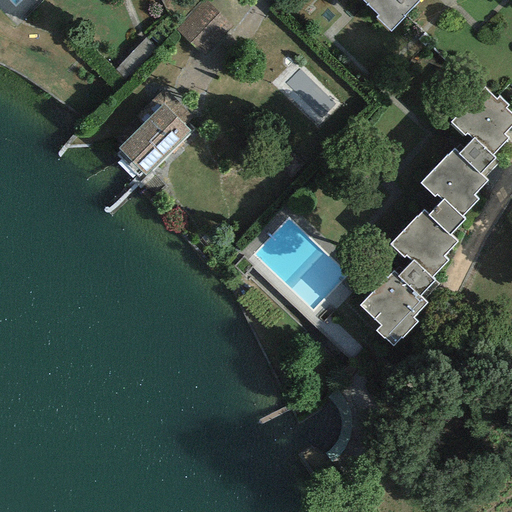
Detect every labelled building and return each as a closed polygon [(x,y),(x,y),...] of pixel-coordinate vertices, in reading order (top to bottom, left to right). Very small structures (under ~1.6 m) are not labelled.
[(360,0),(377,16),(376,18),(390,32),(404,18),(402,17),(418,0),(360,0)] [(203,57),(231,28),(203,1),(175,30),(203,57)] [(503,135),(511,125),(511,115),(505,109),(508,105),(499,96),(496,100),(483,88),(451,122),(464,134),(466,132),(473,139),(458,154),(454,150),(448,157),(446,155),(418,184),(434,199),(436,196),(442,201),(443,200),(461,216),(478,199),(474,195),(487,181),(484,178),(498,162),(491,155),(507,139),(503,135)] [(119,149),(146,176),(190,131),(184,125),(191,118),(164,91),(138,116),(145,123),(119,149)] [(464,219),(461,216),(443,200),(442,201),(428,216),(423,211),(417,217),(416,217),(389,245),(403,259),(405,257),(409,261),(397,274),(393,270),(360,305),(380,325),(375,331),(383,338),(384,338),(392,345),(400,337),(402,338),(417,322),(412,318),(425,304),(422,300),(437,285),(431,278),(447,261),(443,257),(457,242),(450,234),(464,219)]
